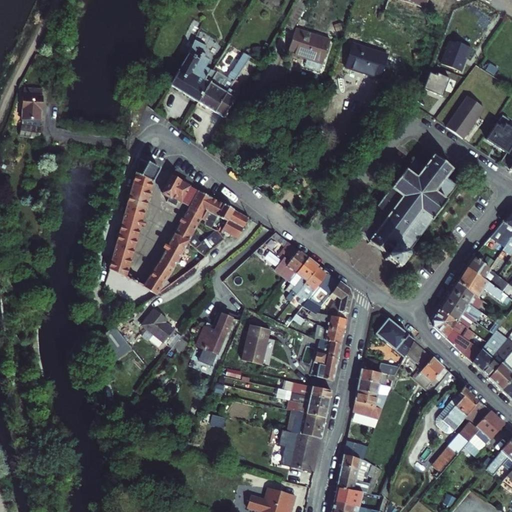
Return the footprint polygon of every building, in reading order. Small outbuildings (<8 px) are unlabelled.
[(300,1),(298,0),(294,0),(280,27),(289,33),(303,8),(298,5),(300,1)] [(384,0),(413,10),(412,15),(419,17),(425,0),(384,0)] [(196,24),(191,22),(186,33),(188,34),(182,46),(185,48),(196,24)] [(327,42),(292,32),(285,55),(304,61),(302,69),(317,74),(327,42)] [(195,105),(213,76),(209,74),(208,74),(201,71),(205,64),(200,61),(201,58),(197,56),(200,49),(191,44),(184,58),(166,88),(195,105)] [(464,50),(451,46),(450,48),(442,45),(436,69),(455,74),(459,61),(461,61),(464,50)] [(342,70),(388,85),(396,61),(350,46),(342,70)] [(219,120),(231,100),(227,97),(229,94),(227,93),(246,61),(239,57),(224,82),(213,76),(195,105),(219,120)] [(436,101),(444,82),(432,78),(431,80),(423,77),(418,93),(436,101)] [(17,99),(17,123),(38,123),(38,99),(37,99),(37,92),(18,92),(18,99),(17,99)] [(471,104),(460,98),(439,130),(449,136),(471,104)] [(499,116),(482,141),(503,155),(496,165),(506,171),(511,161),(511,134),(502,127),(505,121),(499,116)] [(38,131),(18,131),(17,142),(36,143),(38,131)] [(365,221),(363,223),(363,224),(364,224),(357,234),(356,233),(354,235),(356,236),(354,239),(356,241),(358,238),(365,243),(363,246),(366,247),(367,245),(381,256),(378,261),(380,263),(382,261),(392,268),(390,271),(393,272),(394,270),(396,272),(398,269),(396,268),(404,256),(406,258),(407,256),(405,254),(411,245),(413,247),(414,244),(412,243),(420,233),(422,234),(424,232),(422,231),(428,222),(432,224),(434,221),(432,220),(442,206),(444,207),(445,205),(442,203),(454,187),(444,180),(449,174),(451,175),(453,173),(451,171),(452,169),(449,167),(448,170),(433,159),(435,157),(432,156),(431,157),(428,155),(427,158),(429,160),(422,169),(411,160),(402,173),(400,172),(398,174),(400,175),(389,190),(387,188),(386,190),(389,192),(383,199),(382,198),(380,200),(382,201),(374,212),(372,211),(371,214),(372,215),(366,222),(365,221)] [(148,187),(156,173),(136,162),(107,272),(124,280),(148,187)] [(208,201),(168,180),(159,196),(160,198),(165,201),(163,205),(172,209),(173,207),(173,205),(185,211),(157,266),(142,289),(156,296),(176,264),(185,246),(200,262),(204,256),(221,242),(215,233),(202,246),(190,235),(197,222),(208,201)] [(214,219),(225,224),(231,213),(208,201),(197,222),(202,225),(201,228),(206,229),(214,219)] [(511,211),(490,238),(504,247),(511,234),(511,211)] [(236,241),(247,221),(231,213),(225,224),(221,233),(236,241)] [(268,233),(264,237),(281,250),(285,245),(273,236),(268,233)] [(287,286),(305,261),(286,245),(285,245),(281,250),(275,258),(279,262),(271,273),(287,286)] [(489,270),(473,258),(466,269),(487,284),(494,274),(489,270)] [(292,299),(294,298),(316,268),(305,261),(287,286),(292,289),(287,296),(292,299)] [(316,268),(294,298),(303,305),(300,309),(310,315),(314,318),(321,307),(327,298),(328,296),(336,284),(316,268)] [(466,269),(456,284),(477,299),(482,291),(502,305),(506,298),(501,294),(487,284),(466,269)] [(346,292),(336,284),(328,296),(338,303),(335,317),(333,317),(332,320),(344,322),(349,298),(346,292)] [(477,299),(456,284),(450,293),(474,309),(477,312),(483,303),(477,299)] [(474,309),(450,293),(444,302),(468,318),(474,309)] [(327,298),(321,307),(325,310),(331,301),(327,298)] [(468,318),(444,302),(438,311),(468,332),(470,329),(468,328),(472,322),(468,318)] [(153,310),(141,327),(163,344),(172,331),(163,324),(166,320),(153,310)] [(468,332),(438,311),(432,321),(433,328),(472,365),(488,345),(475,336),(468,345),(456,336),(461,330),(467,334),(468,332)] [(231,321),(217,316),(211,331),(205,329),(197,349),(216,357),(231,321)] [(344,322),(332,320),(328,319),(325,331),(341,335),(344,322)] [(415,343),(391,323),(379,337),(405,359),(407,356),(414,345),(415,343)] [(269,333),(249,328),(240,362),(260,368),(269,333)] [(341,335),(325,331),(321,330),(315,328),(312,341),(317,344),(318,342),(339,347),(341,335)] [(488,345),(472,365),(479,372),(506,340),(497,332),(488,345)] [(122,357),(106,334),(91,344),(97,374),(122,357)] [(506,340),(479,372),(488,380),(504,360),(501,357),(511,343),(507,339),(506,340)] [(336,362),(339,347),(318,342),(317,344),(315,354),(325,357),(324,359),(336,362)] [(431,361),(414,345),(407,356),(423,371),(431,361)] [(331,383),(336,362),(324,359),(325,357),(315,354),(311,366),(317,367),(316,372),(310,371),(308,378),(331,383)] [(432,392),(435,388),(448,373),(433,359),(431,361),(423,371),(420,374),(431,385),(428,389),(432,392)] [(504,360),(488,380),(500,392),(511,377),(511,373),(505,369),(509,364),(504,360)] [(382,367),(380,375),(394,377),(398,370),(382,367)] [(360,371),(358,381),(382,386),(383,380),(392,382),(394,377),(380,375),(360,371)] [(448,373),(435,388),(444,396),(457,381),(448,373)] [(511,377),(500,392),(511,402),(511,377)] [(382,386),(358,381),(356,392),(386,397),(390,388),(382,386)] [(293,385),(291,394),(327,403),(329,394),(293,385)] [(440,420),(443,422),(468,391),(464,387),(440,420)] [(468,391),(443,422),(440,420),(438,422),(438,425),(440,429),(446,433),(451,434),(453,433),(479,401),(468,391)] [(386,397),(356,392),(351,414),(354,414),(377,420),(386,397)] [(291,394),(289,403),(325,412),(327,403),(291,394)] [(287,413),(295,415),(323,421),(325,412),(289,403),(287,413)] [(490,412),(485,407),(467,427),(434,465),(432,463),(426,471),(430,474),(425,480),(431,485),(462,450),(467,444),(475,435),(478,431),(475,428),(490,412)] [(478,431),(475,435),(486,445),(504,425),(490,412),(475,428),(478,431)] [(377,420),(354,414),(352,423),(374,429),(377,420)] [(290,434),(295,435),(316,440),(319,441),(323,421),(295,415),(290,434)] [(311,466),(316,440),(295,435),(287,469),(311,474),(313,467),(311,466)] [(511,462),(511,438),(500,451),(501,452),(485,471),(493,477),(501,467),(508,459),(511,462)] [(312,474),(319,441),(316,440),(311,466),(313,467),(311,474),(312,474)] [(345,443),(342,456),(359,461),(362,447),(345,443)] [(467,444),(462,450),(473,459),(478,454),(467,444)] [(342,456),(340,467),(357,471),(368,474),(373,475),(375,468),(364,462),(359,461),(342,456)] [(510,473),(511,470),(511,462),(508,459),(501,467),(510,473)] [(340,467),(337,478),(355,482),(357,471),(340,467)] [(511,490),(511,470),(510,473),(501,483),(511,490)] [(337,478),(335,489),(353,492),(355,482),(337,478)] [(335,489),(332,503),(360,509),(371,510),(377,511),(382,498),(375,496),(372,504),(360,501),(362,493),(353,492),(335,489)] [(247,511),(284,511),(288,497),(264,491),(261,503),(246,499),(243,511),(247,511)] [(122,495),(116,493),(113,500),(119,503),(122,495)] [(359,511),(360,509),(332,503),(330,511),(359,511)]
